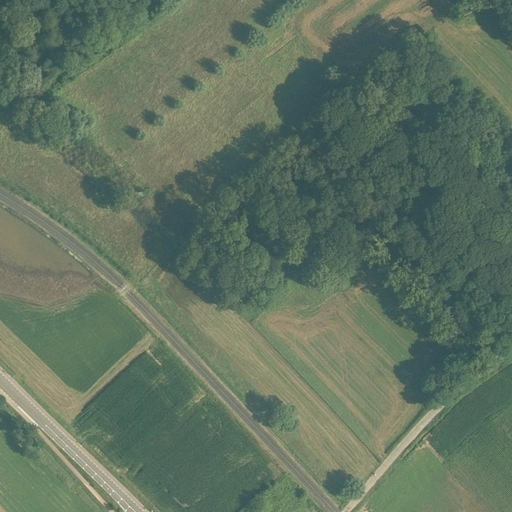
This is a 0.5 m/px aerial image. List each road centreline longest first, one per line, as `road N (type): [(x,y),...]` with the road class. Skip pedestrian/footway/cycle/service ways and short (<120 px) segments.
road 1 (unclassified): [(345,511),(432,416),(511,354)]
road 2 (tertiary): [(132,511),(0,381)]
